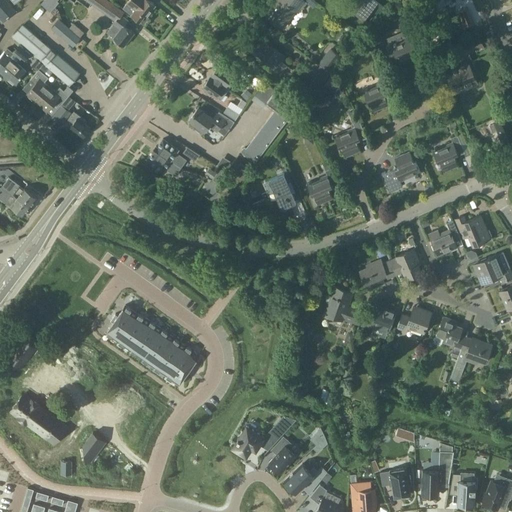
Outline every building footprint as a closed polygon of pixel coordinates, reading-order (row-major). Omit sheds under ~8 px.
[(0,0),(0,17),(3,21),(15,10),(6,0),(0,0)] [(88,0),(116,19),(112,24),(120,29),(114,37),(114,38),(113,39),(113,41),(114,42),(116,43),(118,42),(119,41),(124,45),(134,32),(124,25),(128,19),(122,15),(124,11),(108,0),(88,0)] [(127,2),(122,7),(131,14),(143,23),(148,17),(146,16),(155,4),(149,0),(127,0),(127,2)] [(277,0),(266,15),(282,27),(295,10),(298,11),(305,1),(303,0),(277,0)] [(357,0),(352,8),(368,19),(378,7),(382,0),(357,0)] [(38,5),(31,14),(36,18),(43,9),(38,5)] [(467,9),(458,13),(462,24),(472,20),(467,9)] [(59,19),(52,27),(73,46),(84,33),(73,23),(69,28),(59,19)] [(80,73),(23,24),(12,36),(69,85),(80,73)] [(417,58),(413,50),(423,46),(415,29),(409,31),(411,36),(391,45),(396,55),(398,54),(402,65),(417,58)] [(475,67),(468,52),(484,46),(479,34),(460,42),(462,46),(454,49),(459,62),(460,61),(462,65),(448,71),(452,80),(450,81),(454,90),(467,84),(468,86),(477,83),(471,69),(475,67)] [(266,43),(258,38),(249,50),(258,57),(259,55),(274,67),(273,68),(280,74),(286,65),(280,61),(284,55),(267,42),(266,43)] [(30,53),(20,44),(14,50),(14,51),(20,56),(25,60),(30,53)] [(5,50),(0,56),(0,71),(5,76),(6,74),(16,83),(26,70),(17,62),(18,61),(17,60),(11,55),(13,52),(7,47),(5,50)] [(320,62),(330,69),(340,55),(330,48),(320,62)] [(215,69),(210,75),(228,88),(232,83),(232,82),(236,77),(233,75),(233,74),(219,64),(218,66),(216,66),(215,68),(215,69)] [(318,90),(331,73),(321,65),(314,75),(316,77),(310,84),(318,90)] [(37,103),(50,87),(45,82),(49,77),(39,69),(31,80),(36,84),(27,94),(37,103)] [(262,81),(244,69),(240,75),(259,87),(260,85),(262,81)] [(383,82),(363,90),(367,101),(369,100),(374,110),(388,104),(385,96),(394,92),(387,74),(381,77),(383,82)] [(202,87),(204,88),(204,91),(207,93),(210,92),(217,97),(220,99),(224,94),(228,88),(210,75),(206,81),(205,81),(203,84),(203,85),(202,87)] [(274,89),(262,81),(260,85),(261,86),(252,98),(263,107),(266,104),(274,110),(246,148),(244,147),(241,150),(243,152),(243,153),(244,154),(243,154),(245,155),(255,162),(287,120),(289,121),(299,108),(274,89)] [(50,87),(37,103),(47,111),(55,101),(60,105),(73,90),(68,85),(63,90),(60,87),(56,92),(50,87)] [(245,87),(240,93),(245,97),(250,92),(245,87)] [(71,112),(61,104),(52,117),(62,125),(71,112)] [(236,119),(240,113),(228,106),(224,112),(236,119)] [(191,120),(188,123),(202,133),(204,130),(208,125),(217,131),(218,130),(221,125),(228,131),(234,121),(219,111),(218,113),(216,112),(212,117),(198,107),(189,118),(191,120)] [(352,122),(354,127),(334,135),(339,146),(341,145),(345,156),(360,149),(356,141),(366,137),(359,120),(355,110),(348,112),(351,121),(352,122)] [(74,111),(68,119),(73,123),(70,127),(83,137),(83,136),(85,135),(87,133),(86,131),(90,127),(84,123),(86,121),(74,111)] [(493,123),(490,125),(493,132),(496,131),(500,141),(511,135),(511,126),(511,123),(511,122),(511,111),(508,114),(508,115),(492,122),(493,123)] [(50,133),(57,125),(47,117),(40,124),(50,133)] [(462,132),(457,134),(464,152),(465,156),(471,153),(462,132)] [(450,137),(452,142),(433,150),(437,161),(439,160),(443,170),(458,164),(455,156),(464,152),(457,134),(450,137)] [(154,148),(181,167),(186,159),(176,152),(178,149),(163,138),(157,146),(156,145),(154,148)] [(199,154),(187,146),(183,152),(195,160),(199,154)] [(175,175),(181,167),(154,148),(152,151),(153,151),(147,160),(163,170),(165,168),(175,175)] [(394,158),(399,168),(396,169),(395,167),(381,173),(389,191),(403,186),(400,180),(415,174),(416,175),(418,174),(417,173),(420,172),(415,161),(413,161),(409,151),(394,158)] [(327,175),(307,183),(312,194),(313,193),(318,203),(332,197),(329,189),(339,185),(329,161),(323,163),(325,169),(325,170),(327,175)] [(247,167),(240,162),(233,171),(240,176),(247,167)] [(212,179),(218,183),(226,171),(221,167),(220,168),(212,179)] [(284,173),(269,179),(273,188),(275,187),(277,190),(275,190),(276,192),(278,192),(279,195),(276,196),(281,207),(296,201),(295,198),(298,197),(288,173),(285,174),(284,173)] [(9,177),(2,186),(3,186),(10,192),(11,191),(30,206),(31,205),(33,204),(35,202),(34,200),(37,197),(24,187),(24,188),(9,177)] [(0,196),(9,203),(11,204),(14,201),(7,196),(10,192),(3,186),(2,186),(1,187),(0,186),(0,196)] [(10,192),(7,196),(14,201),(11,204),(11,205),(24,214),(26,211),(28,211),(30,209),(29,207),(30,206),(11,191),(10,192)] [(463,215),(455,219),(461,233),(467,231),(473,245),(490,238),(480,215),(466,221),(463,215)] [(440,236),(437,230),(429,234),(438,254),(456,246),(454,241),(460,238),(452,220),(446,223),(449,229),(441,233),(442,235),(440,236)] [(12,226),(15,231),(21,227),(19,222),(18,222),(12,226)] [(389,259),(396,275),(403,272),(406,278),(421,271),(415,258),(418,258),(414,248),(397,256),(389,259)] [(479,261),(474,263),(476,268),(477,267),(480,274),(478,275),(482,282),(487,280),(490,287),(502,282),(511,277),(511,271),(510,267),(503,270),(497,254),(479,262),(479,261)] [(396,275),(389,259),(381,262),(380,259),(372,262),(373,264),(360,270),(365,282),(369,290),(385,283),(382,275),(385,273),(387,278),(396,275)] [(334,288),(326,310),(325,313),(358,324),(363,309),(348,304),(352,292),(335,286),(335,285),(328,283),(327,285),(334,288)] [(510,314),(511,313),(511,284),(499,290),(507,308),(510,314)] [(113,322),(105,332),(178,384),(198,357),(125,304),(118,315),(115,313),(110,320),(113,322)] [(366,310),(360,325),(374,330),(375,326),(388,330),(395,311),(378,305),(374,314),(366,310)] [(410,315),(401,312),(396,328),(406,331),(409,326),(423,331),(430,311),(414,305),(410,315)] [(456,321),(444,316),(437,334),(445,337),(443,341),(452,344),(451,347),(460,351),(465,335),(459,333),(461,328),(454,326),(456,321)] [(300,341),(303,333),(297,331),(294,339),(300,341)] [(491,343),(473,337),(472,337),(465,335),(460,351),(450,377),(459,380),(466,359),(476,363),(478,358),(485,360),(491,343)] [(22,338),(7,357),(8,365),(13,369),(21,368),(36,348),(34,340),(30,337),(22,338)] [(291,368),(294,361),(289,358),(286,366),(291,368)] [(506,370),(508,363),(501,361),(499,368),(506,370)] [(347,380),(350,370),(345,369),(342,378),(347,380)] [(335,392),(323,388),(319,399),(331,403),(335,392)] [(336,392),(332,404),(334,409),(338,408),(337,404),(340,394),(336,392)] [(24,393),(11,411),(47,439),(54,444),(55,444),(54,443),(67,427),(68,427),(60,421),(24,393)] [(279,424),(269,434),(276,441),(286,430),(279,424)] [(238,440),(233,447),(235,448),(240,451),(246,455),(251,446),(256,449),(263,436),(247,426),(245,429),(242,433),(239,438),(238,437),(237,439),(238,440)] [(93,432),(83,444),(85,459),(90,462),(105,442),(93,432)] [(269,462),(280,472),(297,455),(291,450),(292,449),(291,448),(290,449),(287,446),(291,443),(283,436),(283,437),(283,436),(284,437),(282,440),(281,439),(272,449),(277,453),(269,462)] [(64,440),(61,444),(69,450),(72,446),(64,440)] [(452,451),(452,445),(451,445),(439,441),(439,450),(452,451)] [(423,469),(422,493),(438,494),(438,482),(449,482),(454,451),(452,451),(439,450),(439,470),(423,469)] [(34,465),(46,465),(46,454),(34,454),(34,465)] [(375,459),(370,461),(374,471),(379,469),(375,459)] [(60,474),(71,474),(71,472),(71,461),(71,460),(61,460),(61,461),(60,474)] [(312,490),(327,471),(321,466),(317,470),(313,466),(309,471),(302,463),(285,480),(287,482),(286,484),(293,491),(294,489),(296,491),(305,483),(312,490)] [(392,469),(380,471),(382,485),(389,484),(392,483),(394,496),(410,493),(409,483),(411,483),(411,484),(410,474),(409,474),(409,475),(407,475),(406,467),(392,469)] [(453,473),(450,493),(458,493),(458,503),(473,504),(475,481),(475,472),(461,471),(460,473),(453,473)] [(510,498),(511,492),(511,479),(505,477),(502,484),(492,480),(487,493),(484,492),(481,500),(483,501),(483,503),(497,508),(502,495),(510,499),(510,498)] [(320,483),(310,496),(319,503),(315,511),(316,511),(341,511),(342,510),(343,508),(323,497),(327,489),(320,483)] [(374,511),(372,489),(362,490),(361,483),(352,484),(353,503),(359,502),(360,511),(374,511)] [(28,487),(20,511),(26,511),(34,489),(28,487)] [(37,491),(36,497),(47,500),(49,494),(37,491)] [(53,496),(51,501),(62,505),(64,499),(53,496)] [(68,499),(64,511),(70,511),(74,501),(68,499)] [(34,503),(30,511),(43,511),(45,506),(34,503)]
